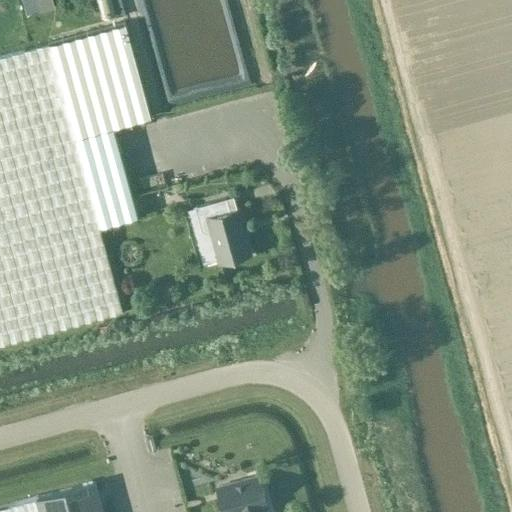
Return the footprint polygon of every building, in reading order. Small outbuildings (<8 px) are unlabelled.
[(125,22),(0,55),(0,343),(123,310),(75,136),(151,116),(125,22)] [(184,130),(206,123),(203,112),(181,119),(184,130)] [(202,230),(206,232),(210,231),(219,262),(251,254),(243,226),(245,226),(240,207),(230,210),(227,197),(195,206),(202,230)] [(259,475),(217,487),(224,511),(266,511),(265,507),(268,506),(259,475)] [(103,511),(95,481),(0,506),(0,511),(103,511)]
